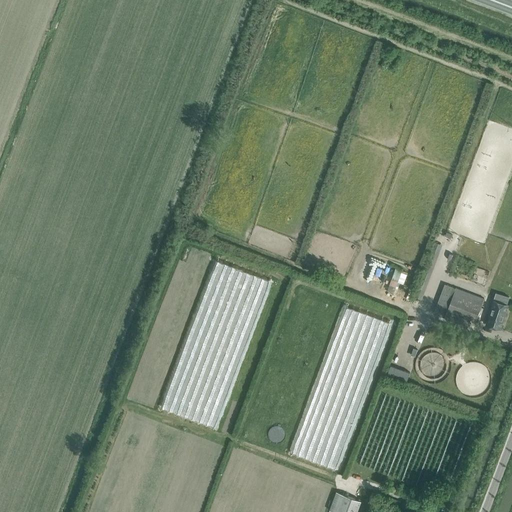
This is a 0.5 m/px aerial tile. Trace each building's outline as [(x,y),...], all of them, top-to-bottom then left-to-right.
[(452,266),(459,246),(454,244),(447,264),(452,266)] [(439,253),(433,251),(415,297),(422,299),(439,253)] [(376,274),(380,276),(389,258),(383,255),(378,264),(371,261),(363,278),(372,282),(376,274)] [(388,266),(383,282),(390,284),(395,269),(388,266)] [(408,291),(414,275),(405,271),(399,288),(408,291)] [(399,281),(402,275),(396,273),(393,278),(399,281)] [(453,287),(447,284),(435,314),(442,317),(453,287)] [(456,288),(445,318),(468,327),(471,320),(476,322),(484,299),(456,288)] [(486,325),(501,330),(509,306),(494,301),(486,325)] [(425,335),(431,322),(427,320),(421,333),(425,335)] [(406,384),(410,372),(391,365),(387,377),(406,384)] [(357,511),(361,503),(336,493),(329,510),(333,511),(357,511)] [(407,511),(409,504),(391,498),(388,504),(407,511)]
